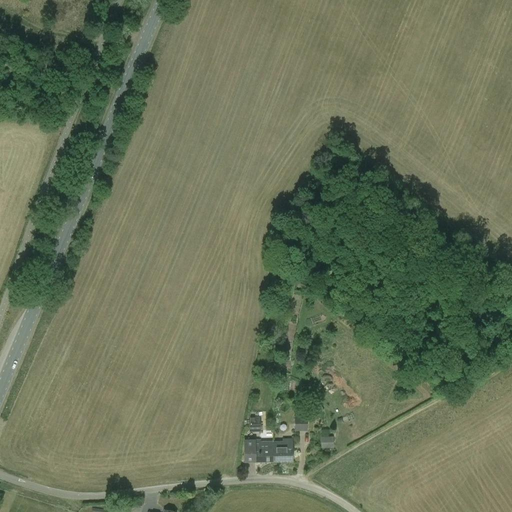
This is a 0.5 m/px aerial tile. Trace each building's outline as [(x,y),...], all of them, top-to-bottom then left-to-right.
[(249,432),(260,432),(260,423),(263,423),(262,416),(249,417),(248,417),(249,432)] [(307,432),(307,416),(294,416),(294,432),(307,432)] [(319,436),(319,448),(332,448),(332,437),(319,436)] [(281,442),(271,443),(271,462),(291,462),(290,440),(281,440),(281,442)] [(259,441),(243,441),(243,462),(271,462),(271,443),(259,443),(259,441)]
